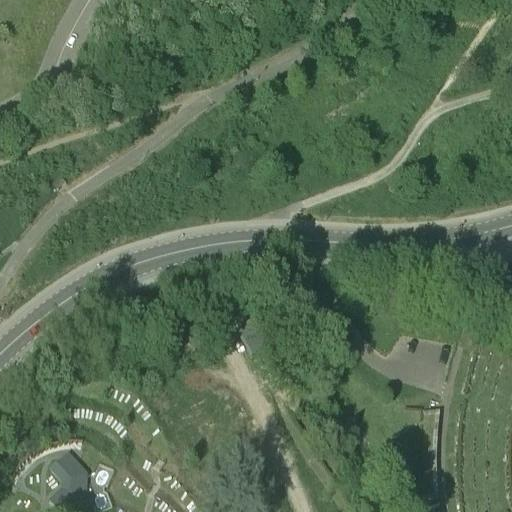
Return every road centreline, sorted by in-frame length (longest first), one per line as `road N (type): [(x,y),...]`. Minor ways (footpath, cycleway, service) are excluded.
road 1 (secondary): [(511,226),(439,241),(228,243),(151,259),(69,297),(0,355)]
road 2 (track): [(374,0),(331,36),(213,96),(95,179),(38,229),(0,279)]
road 3 (track): [(0,162),(185,98),(213,96)]
